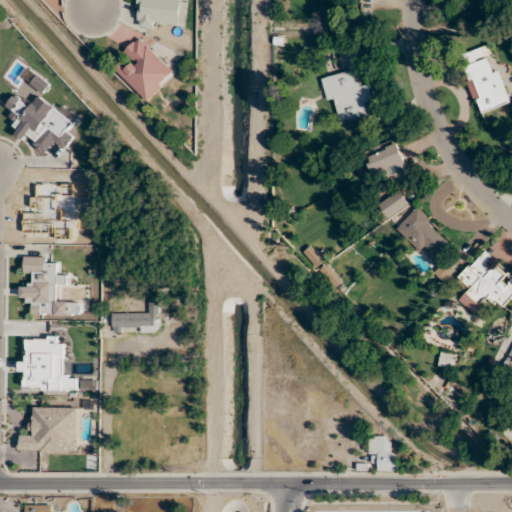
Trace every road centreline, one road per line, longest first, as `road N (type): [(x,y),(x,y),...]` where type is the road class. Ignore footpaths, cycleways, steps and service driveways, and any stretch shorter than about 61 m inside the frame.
road 1 (tertiary): [(511,484),(0,485)]
road 2 (residential): [(413,0),(419,70),(437,127),(511,223)]
